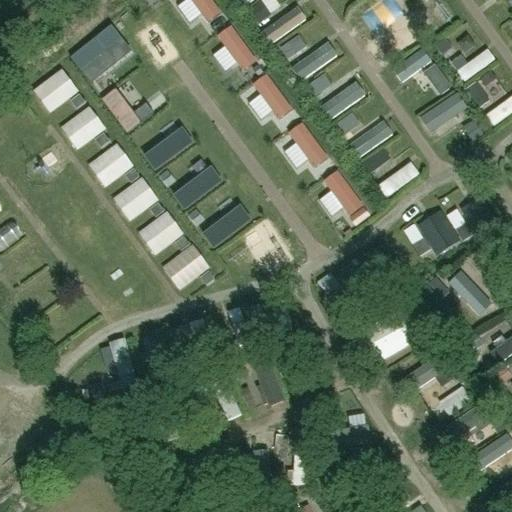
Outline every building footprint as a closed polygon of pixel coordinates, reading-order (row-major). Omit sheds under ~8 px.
[(252,0),(260,10),(271,0),(252,0)] [(406,5),(384,13),(393,36),(415,28),(406,5)] [(282,35),(289,46),(315,29),(308,18),(282,35)] [(381,19),(371,25),(383,45),(394,39),(381,19)] [(303,76),(313,90),(348,65),(339,52),(303,76)] [(431,58),(400,77),(409,90),(439,72),(431,58)] [(489,62),(470,74),(475,83),(495,71),(489,62)] [(61,80),(43,88),(50,102),(68,94),(61,80)] [(79,97),(71,103),(76,110),(84,104),(79,97)] [(431,121),(445,146),(465,135),(452,110),(431,121)] [(350,146),(371,138),(365,121),(344,129),(350,146)] [(182,125),(144,153),(156,169),(194,140),(182,125)] [(395,130),(361,147),(369,162),(403,145),(395,130)] [(103,136),(96,141),(101,148),(108,143),(103,136)] [(286,151),(294,164),(306,156),(298,144),(286,151)] [(134,172),(126,178),(131,184),(139,179),(134,172)] [(395,202),(423,185),(416,174),(388,191),(395,202)] [(339,211),(350,229),(378,212),(367,194),(339,211)] [(482,208),(466,219),(478,237),(500,223),(484,198),(478,202),(482,208)] [(158,206),(151,212),(156,219),(163,213),(158,206)] [(439,224),(423,234),(437,256),(459,242),(441,214),(435,217),(439,224)] [(223,251),(234,246),(227,230),(216,235),(223,251)] [(184,240),(176,245),(181,252),(189,246),(184,240)] [(399,286),(407,281),(388,250),(379,256),(399,286)] [(352,273),(344,280),(368,309),(376,302),(352,273)] [(208,275),(201,280),(206,287),(213,281),(208,275)] [(464,276),(454,284),(481,318),(491,310),(464,276)] [(423,336),(406,304),(362,329),(379,360),(423,336)] [(31,316),(24,321),(29,328),(36,322),(31,316)] [(36,322),(29,328),(33,334),(40,329),(36,322)] [(273,413),(288,410),(279,369),(264,372),(273,413)] [(171,385),(87,413),(136,478),(197,453),(171,385)] [(345,424),(347,433),(370,430),(368,421),(345,424)] [(469,438),(475,426),(462,421),(457,433),(469,438)] [(274,470),(273,454),(258,455),(259,470),(274,470)] [(480,474),(490,470),(484,455),(474,459),(480,474)]
